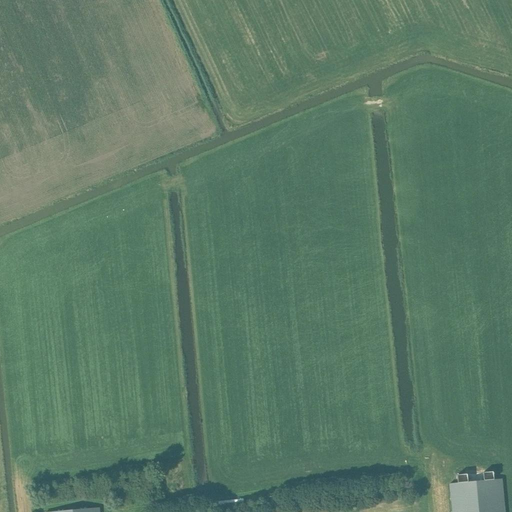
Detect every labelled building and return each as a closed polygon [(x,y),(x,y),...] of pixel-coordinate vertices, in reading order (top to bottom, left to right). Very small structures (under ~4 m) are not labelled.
[(493,480),(492,472),(482,473),(483,481),(467,482),(466,474),(456,475),(457,483),(450,484),(452,511),(503,511),(500,479),(493,480)] [(410,511),(407,478),(355,483),(357,511),(410,511)] [(335,511),(333,485),(280,490),(282,511),(335,511)] [(268,511),(266,492),(223,496),(224,511),(268,511)] [(209,511),(208,497),(167,501),(167,511),(209,511)]
